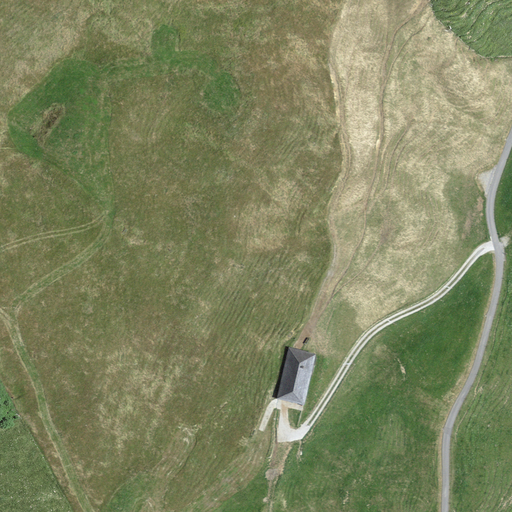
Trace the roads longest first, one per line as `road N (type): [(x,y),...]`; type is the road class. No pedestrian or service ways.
road 1 (unclassified): [(445,511),(448,425),(491,313),(499,273),(491,195),(511,136)]
road 2 (track): [(283,421),(285,432),(299,433),(367,336),(438,295),(496,244)]
